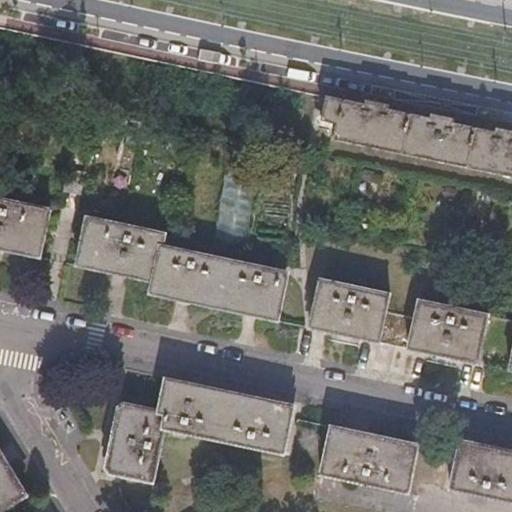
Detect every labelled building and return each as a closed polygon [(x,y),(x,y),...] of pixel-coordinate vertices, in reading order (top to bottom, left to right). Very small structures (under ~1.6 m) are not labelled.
[(400,158),(409,117),(383,112),(383,110),(376,109),(369,107),(368,110),(326,99),(321,126),(335,129),(333,144),(400,158)] [(400,158),(465,172),(474,131),(451,126),(451,124),(443,122),(435,120),(435,123),(409,117),(400,158)] [(465,172),(511,181),(511,136),(502,134),(502,137),(474,131),(465,172)] [(34,245),(42,247),(50,212),(0,202),(0,251),(32,258),(34,245)] [(153,284),(160,248),(163,236),(86,220),(79,254),(87,256),(84,269),(153,284)] [(32,258),(39,260),(42,247),(34,245),(32,258)] [(218,310),(229,263),(160,248),(153,284),(150,296),(218,310)] [(87,256),(79,254),(76,267),(84,269),(87,256)] [(218,310),(277,323),(287,275),(229,263),(218,310)] [(378,344),(385,315),(389,297),(320,282),(311,329),(378,344)] [(410,351),(477,365),(487,318),(420,303),(416,323),(410,351)] [(378,344),(410,351),(416,323),(385,315),(378,344)] [(157,429),(215,441),(226,392),(168,380),(160,414),(157,429)] [(284,457),(295,407),(226,392),(215,441),(284,457)] [(106,474),(119,478),(144,483),(157,429),(160,414),(124,405),(116,409),(103,469),(106,474)] [(418,447),(331,429),(321,476),(407,495),(418,447)] [(511,453),(461,442),(450,491),(511,504),(511,453)] [(0,511),(5,511),(15,506),(11,499),(22,492),(0,455),(0,511)] [(15,506),(26,499),(22,492),(11,499),(15,506)]
